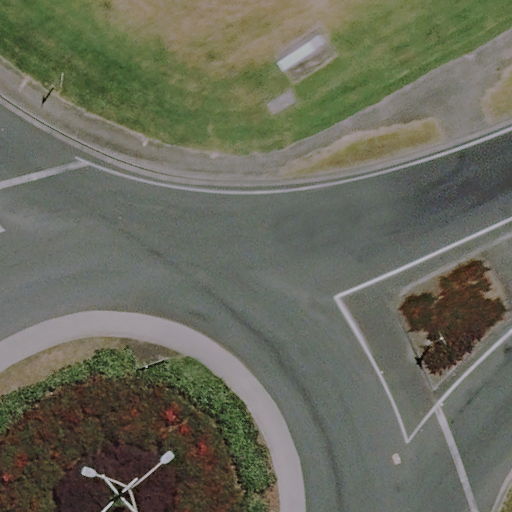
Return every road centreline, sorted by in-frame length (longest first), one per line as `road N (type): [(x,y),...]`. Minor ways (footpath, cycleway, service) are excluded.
road 1 (secondary): [(200,260),(511,166)]
road 2 (secondary): [(200,260),(279,306),(338,377),(370,464),(370,511)]
road 3 (secondary): [(511,388),(407,511)]
road 4 (tertiary): [(0,172),(112,243)]
